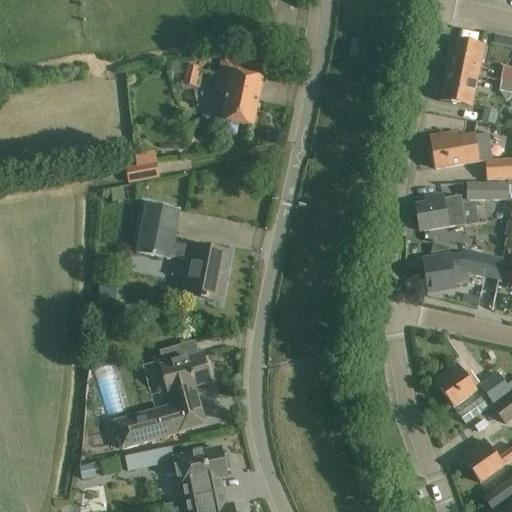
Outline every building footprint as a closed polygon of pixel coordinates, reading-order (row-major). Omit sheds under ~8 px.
[(511,38),(494,35),(492,45),(511,48),(511,38)] [(445,72),(477,78),(484,48),(452,41),(445,72)] [(221,60),(215,92),(227,95),(221,122),(223,123),(220,134),(237,137),(239,126),(252,129),(262,80),(245,76),(247,65),(221,60)] [(196,88),(199,70),(186,67),(183,85),(196,88)] [(511,70),(503,69),(500,83),(511,85),(511,70)] [(477,78),(445,72),(438,103),(470,110),(477,78)] [(511,96),(511,89),(511,85),(500,83),(500,84),(501,84),(499,94),(511,96)] [(482,116),(480,124),(493,127),(496,113),(483,110),(482,116)] [(472,114),(470,122),(480,124),(482,116),(472,114)] [(457,140),(456,133),(429,138),(431,150),(427,151),(430,165),(434,164),(435,172),(479,164),(487,162),(483,136),(474,138),(474,137),(457,140)] [(487,182),(511,180),(511,161),(486,163),(487,182)] [(156,165),(126,171),(129,187),(159,181),(156,165)] [(467,186),(467,202),(508,202),(508,186),(467,186)] [(442,197),(426,200),(423,200),(424,207),(413,209),(418,235),(448,230),(447,229),(464,226),(459,200),(443,203),(442,197)] [(221,278),(224,279),(228,255),(192,248),(192,249),(173,245),(179,212),(146,206),(136,255),(169,261),(170,258),(190,262),(183,297),(218,305),(219,303),(216,303),(221,278)] [(432,245),(430,256),(448,253),(449,249),(432,245)] [(475,273),(498,277),(501,262),(462,253),(463,257),(450,259),(449,257),(434,259),(435,265),(423,267),(424,274),(421,274),(423,286),(425,286),(427,293),(454,288),(454,286),(466,284),(465,276),(474,278),(475,273)] [(193,389),(209,384),(200,355),(158,368),(171,408),(112,426),(115,434),(120,452),(179,435),(175,421),(200,413),(193,389)] [(435,383),(439,388),(453,407),(474,392),(473,390),(479,386),(470,374),(464,378),(456,368),(435,383)] [(117,374),(122,407),(136,405),(131,372),(117,374)] [(497,375),(478,389),(492,407),(511,392),(511,382),(506,387),(497,375)] [(511,421),(511,394),(492,410),(505,427),(511,421)] [(465,426),(487,410),(480,400),(458,415),(465,426)] [(56,435),(57,411),(28,409),(26,433),(56,435)] [(481,484),(502,468),(511,461),(511,448),(497,460),(484,443),(463,459),(481,484)] [(182,503),(221,495),(218,480),(226,478),(225,471),(230,469),(227,455),(222,457),(220,449),(170,459),(177,492),(180,491),(182,503)] [(153,453),(124,459),(126,472),(156,466),(153,453)] [(102,473),(118,470),(116,457),(100,460),(102,473)] [(92,466),(78,469),(80,481),(94,478),(92,466)] [(511,511),(511,481),(501,489),(485,500),(492,511),(511,511)] [(233,511),(233,508),(225,510),(221,495),(182,503),(184,511),(233,511)]
